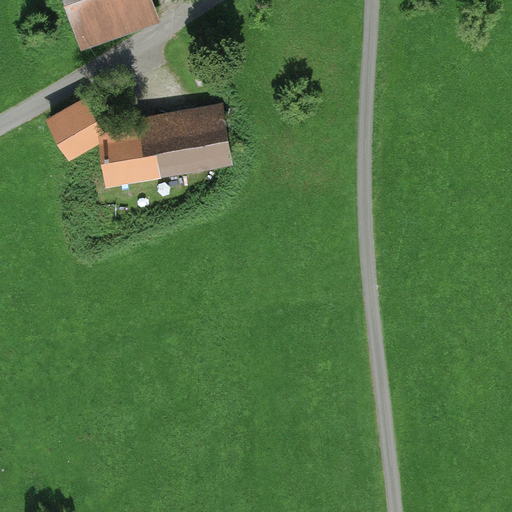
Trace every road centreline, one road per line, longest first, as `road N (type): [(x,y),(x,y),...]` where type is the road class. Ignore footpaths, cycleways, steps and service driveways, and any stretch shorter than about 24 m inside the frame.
road 1 (residential): [(373,0),(370,274),(398,511)]
road 2 (unclassified): [(209,0),(0,127)]
